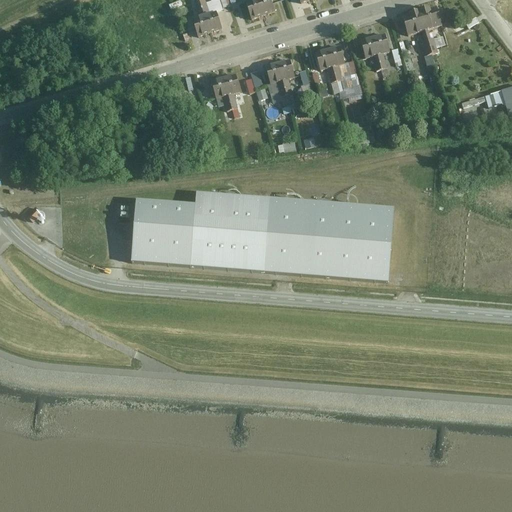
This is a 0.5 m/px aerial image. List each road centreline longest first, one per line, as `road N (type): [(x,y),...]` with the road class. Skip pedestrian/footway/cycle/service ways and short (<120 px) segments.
road 1 (tertiary): [(511,318),(111,287),(51,264),(0,216)]
road 2 (residential): [(0,121),(401,0)]
road 3 (track): [(511,405),(109,374)]
road 4 (track): [(0,260),(47,310),(153,365),(161,378)]
